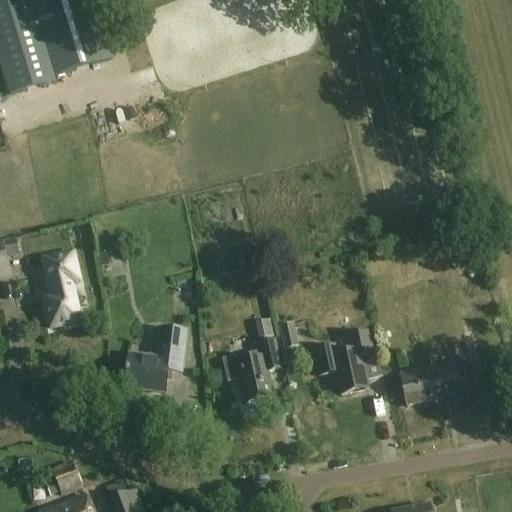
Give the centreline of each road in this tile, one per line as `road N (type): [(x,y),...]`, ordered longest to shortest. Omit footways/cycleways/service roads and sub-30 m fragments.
road 1 (unclassified): [(223,491),(11,405)]
road 2 (unclassified): [(511,449),(313,483)]
